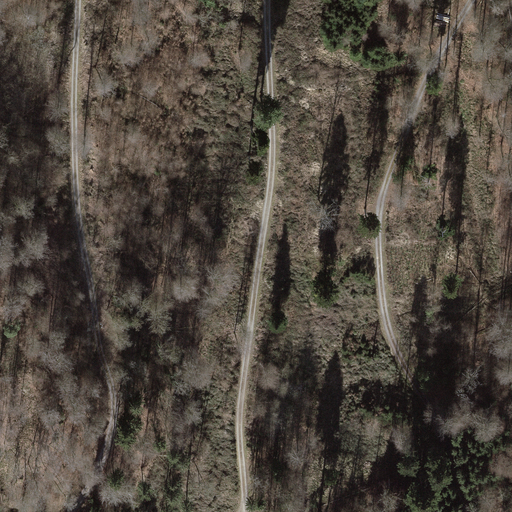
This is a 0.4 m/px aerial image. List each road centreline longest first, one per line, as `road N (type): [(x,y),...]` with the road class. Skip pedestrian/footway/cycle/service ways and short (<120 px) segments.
road 1 (track): [(468,511),(450,441),(393,335),(378,219),(394,154),(469,0)]
road 2 (track): [(79,0),(80,239),(115,413),(93,482),(70,511)]
road 3 (track): [(266,0),(275,163),(238,429),(245,511)]
